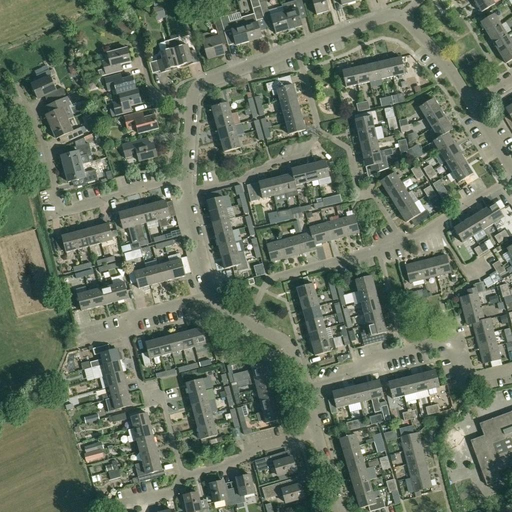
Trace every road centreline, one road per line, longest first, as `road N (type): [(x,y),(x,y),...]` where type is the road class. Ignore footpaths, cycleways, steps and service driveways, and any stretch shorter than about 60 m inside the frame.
road 1 (residential): [(184,179),(61,210),(19,98)]
road 2 (residential): [(185,194),(303,154),(318,132),(297,48)]
road 3 (residential): [(183,476),(162,402),(142,389),(125,329)]
road 4 (residential): [(248,325),(274,280),(376,251)]
road 5 (residential): [(376,251),(511,178)]
road 6 (residential): [(183,476),(316,431)]
road 7 (residential): [(511,369),(460,375),(452,339),(404,350)]
road 8 (residential): [(191,106),(209,78),(297,48)]
